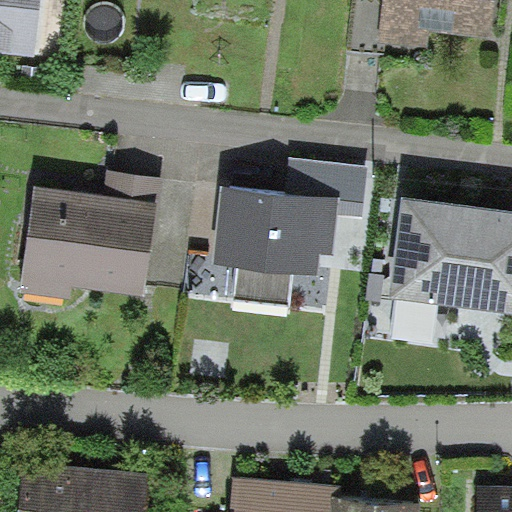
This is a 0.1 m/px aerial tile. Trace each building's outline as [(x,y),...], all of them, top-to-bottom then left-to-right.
[(0,0),(0,41),(32,45),(37,0),(0,0)] [(383,0),(380,31),(425,36),(427,15),(488,22),(490,0),(383,0)] [(163,188),(32,171),(19,280),(150,291),(163,188)] [(339,184),(220,173),(213,250),(238,252),(235,292),(292,297),(296,258),(320,260),(322,242),(334,243),(339,184)] [(511,195),(404,181),(391,277),(511,292),(511,195)] [(133,511),(136,459),(12,453),(9,511),(133,511)] [(324,511),(328,478),(226,468),(221,511),(324,511)] [(511,511),(511,470),(469,470),(467,511),(511,511)] [(405,511),(408,485),(328,478),(324,511),(405,511)]
